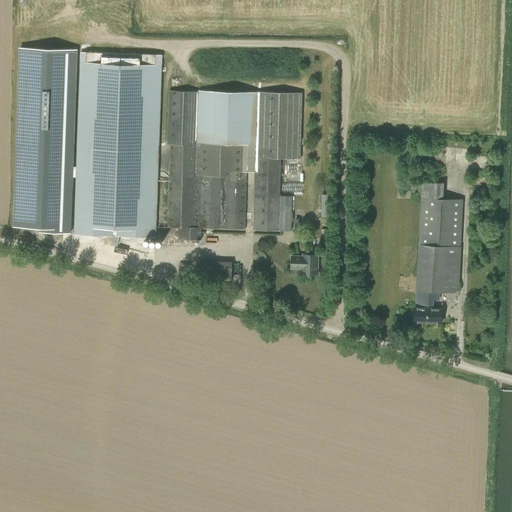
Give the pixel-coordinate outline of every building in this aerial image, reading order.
[(72,232),(77,52),(20,50),(15,223),(42,223),(42,231),(72,232)] [(81,52),(74,233),(155,236),(162,55),(81,52)] [(168,143),(170,143),(168,226),(179,226),(179,238),(200,239),(200,227),(244,229),(246,172),(246,171),(246,143),(196,142),(198,91),(169,90),(168,143)] [(255,172),(257,92),(198,91),(196,142),(246,143),(246,171),(246,172),(255,172)] [(255,172),(253,228),(291,229),(291,219),(293,219),(293,216),(291,216),(292,195),(280,195),(281,156),(300,157),(302,92),(257,91),(257,92),(255,172)] [(411,192),(421,192),(421,197),(419,244),(418,244),(416,290),(434,291),(458,292),(460,246),(462,199),(441,198),(442,183),(412,181),(411,192)] [(486,218),(472,217),(471,229),(485,230),(486,218)] [(317,274),(318,254),(303,253),(303,255),(291,255),(291,267),(302,268),(302,273),(317,274)] [(207,262),(206,279),(230,280),(231,263),(207,262)] [(414,307),(413,321),(441,323),(441,308),(433,308),(433,299),(434,291),(416,290),(415,307),(414,307)]
